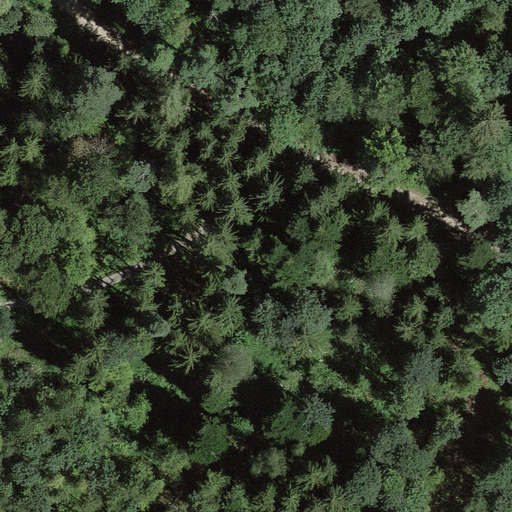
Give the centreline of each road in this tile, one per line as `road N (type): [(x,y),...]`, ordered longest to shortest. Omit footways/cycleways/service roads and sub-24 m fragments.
road 1 (track): [(60,0),(177,85),(300,148)]
road 2 (track): [(300,148),(511,240)]
